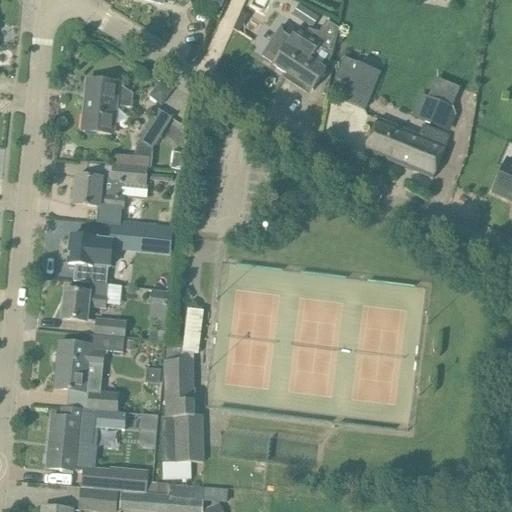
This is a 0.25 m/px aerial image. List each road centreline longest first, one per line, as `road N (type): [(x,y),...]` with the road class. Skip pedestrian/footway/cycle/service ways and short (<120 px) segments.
road 1 (unclassified): [(511,247),(410,202),(69,0)]
road 2 (residential): [(0,453),(43,37),(57,0)]
